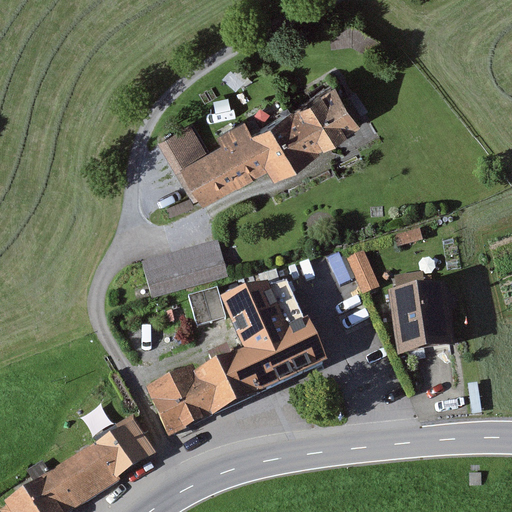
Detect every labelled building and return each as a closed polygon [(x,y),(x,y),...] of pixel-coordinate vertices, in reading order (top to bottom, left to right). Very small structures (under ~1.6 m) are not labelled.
[(202,127),(171,143),(206,211),(375,127),(355,87),(216,156),(202,127)] [(224,250),(152,266),(159,297),(231,281),(224,250)] [(370,258),(353,266),(369,299),(386,291),(370,258)] [(466,293),(404,302),(413,366),(475,357),(466,293)] [(311,326),(156,395),(177,441),(332,372),(311,326)] [(143,425),(8,511),(99,511),(170,467),(143,425)]
